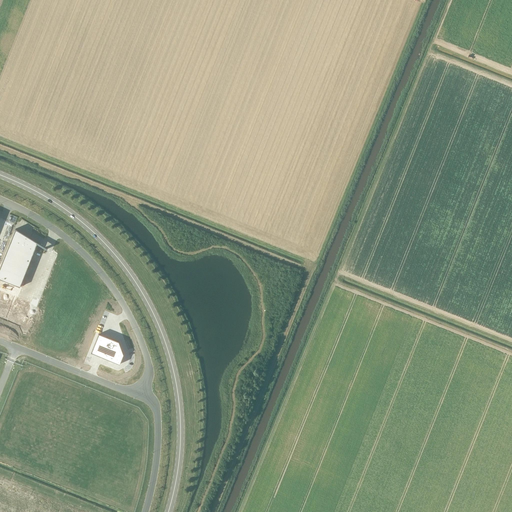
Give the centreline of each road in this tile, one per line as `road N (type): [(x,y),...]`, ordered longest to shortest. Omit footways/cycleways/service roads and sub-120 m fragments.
road 1 (track): [(213,511),(311,270),(0,146)]
road 2 (track): [(196,511),(229,428),(236,374),(261,349),(261,294),(239,257),(216,247),(178,252),(115,192)]
road 3 (primary): [(0,174),(95,234),(157,321),(179,411),(168,511)]
road 4 (unclassified): [(0,199),(62,235),(116,293),(146,356),(139,396)]
road 5 (unclassified): [(15,347),(139,396)]
road 6 (unclassified): [(139,396),(156,408),(158,433),(145,511)]
